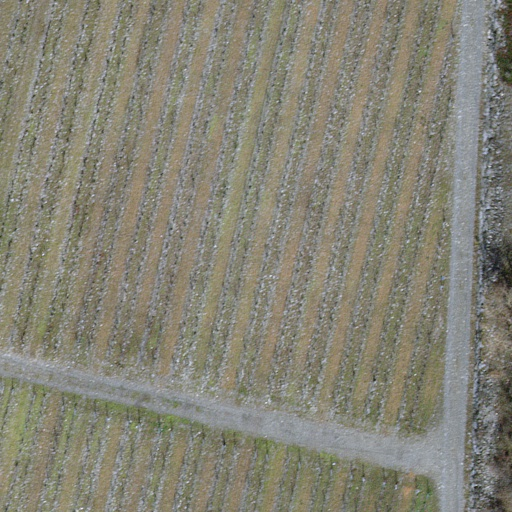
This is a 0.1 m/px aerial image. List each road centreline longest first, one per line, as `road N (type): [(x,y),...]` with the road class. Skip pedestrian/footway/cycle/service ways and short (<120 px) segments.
road 1 (track): [(433,511),(473,0)]
road 2 (track): [(0,370),(434,466)]
